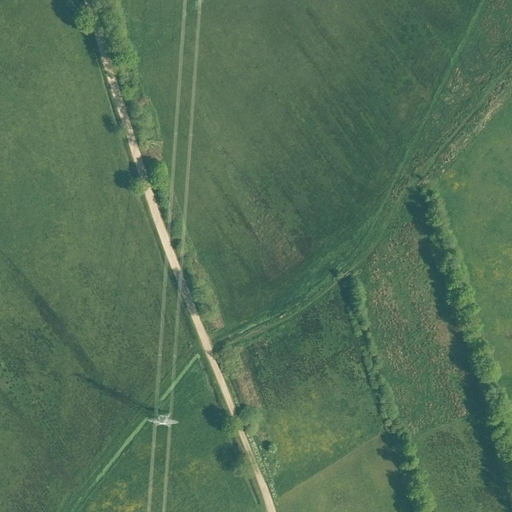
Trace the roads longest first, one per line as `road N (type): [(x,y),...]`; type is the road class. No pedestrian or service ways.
road 1 (track): [(478,0),(349,253),(298,295),(204,340)]
road 2 (track): [(89,0),(209,352)]
road 3 (track): [(209,352),(270,511)]
